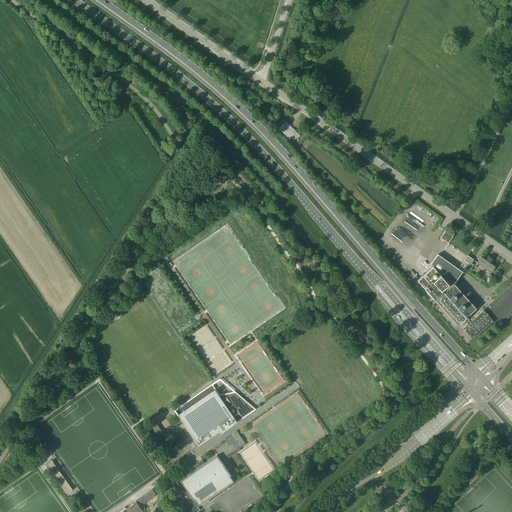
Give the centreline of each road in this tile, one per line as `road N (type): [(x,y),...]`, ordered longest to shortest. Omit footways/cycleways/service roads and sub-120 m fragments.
road 1 (unknown): [(277,511),(321,455),(388,409),(398,380),(392,351),(347,313),(297,237),(211,155),(195,159),(176,180),(0,440)]
road 2 (secondary): [(73,0),(194,88),(257,147),(464,385)]
road 3 (secondary): [(478,374),(253,120),(99,0)]
road 4 (unclassified): [(511,256),(259,80)]
road 5 (tertiary): [(464,385),(346,490)]
road 6 (unclassified): [(259,80),(146,0)]
road 7 (tertiary): [(375,475),(473,395)]
